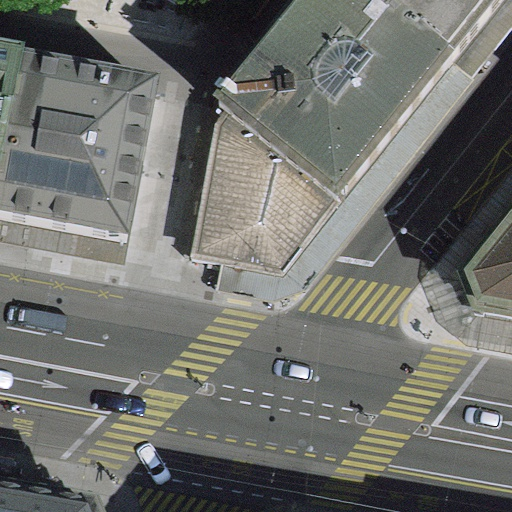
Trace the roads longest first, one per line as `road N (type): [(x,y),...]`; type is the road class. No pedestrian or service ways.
road 1 (residential): [(275,405),(341,303),(511,91)]
road 2 (secondary): [(0,356),(275,405)]
road 3 (secondary): [(275,405),(511,449)]
road 4 (residential): [(195,511),(275,405)]
